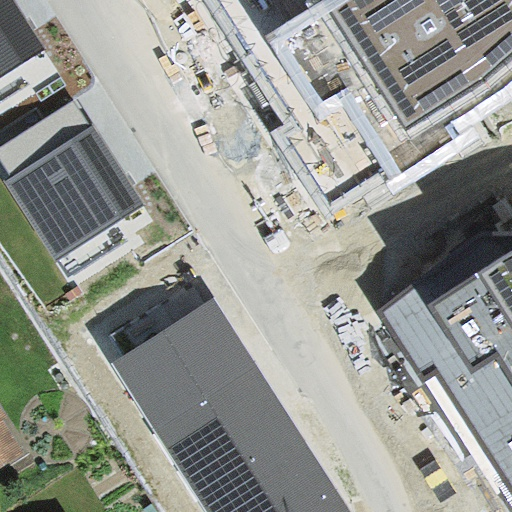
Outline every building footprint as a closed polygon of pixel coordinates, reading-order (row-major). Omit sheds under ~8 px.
[(0,0),(0,76),(44,49),(12,0),(0,0)] [(261,51),(158,115),(242,249),(320,200),(281,137),(305,122),(261,51)] [(92,125),(5,182),(58,262),(145,205),(92,125)] [(349,511),(213,300),(113,365),(207,511),(349,511)] [(0,480),(34,458),(0,405),(0,480)]
